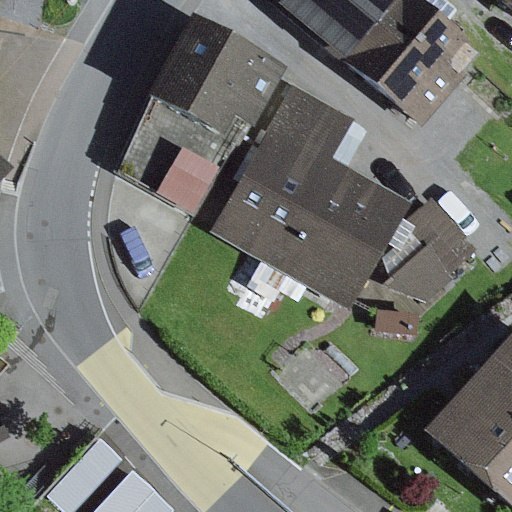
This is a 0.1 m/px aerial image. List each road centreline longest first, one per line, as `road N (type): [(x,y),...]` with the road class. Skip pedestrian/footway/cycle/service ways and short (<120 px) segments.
road 1 (tertiary): [(152,0),(79,136),(59,215),(57,261)]
road 2 (residential): [(158,411),(236,434),(347,511)]
road 3 (tertiary): [(57,261),(84,326),(158,411)]
road 4 (tertiary): [(158,411),(254,511)]
